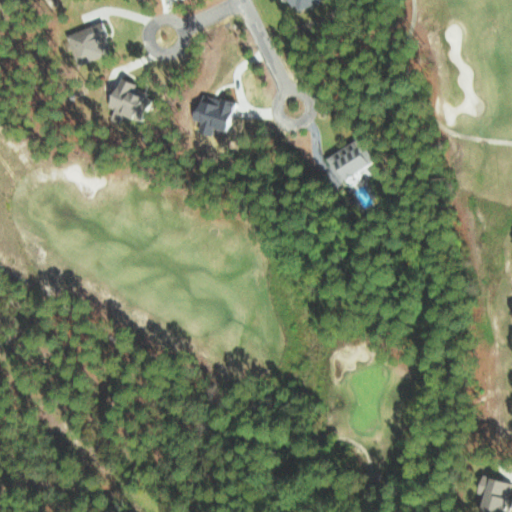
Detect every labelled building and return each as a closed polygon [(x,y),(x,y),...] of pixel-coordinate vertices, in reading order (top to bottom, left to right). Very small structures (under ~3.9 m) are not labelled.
[(328,0),(292,0),(294,6),(301,3),(303,9),(328,0)] [(71,34),(83,64),(118,51),(107,21),(71,34)] [(128,113),(147,120),(157,94),(141,88),(143,82),(126,75),(114,106),(119,108),(116,118),(125,121),(128,113)] [(245,104),(206,91),(198,118),(206,121),(203,129),(219,134),(222,125),(236,130),(245,104)] [(349,182),(382,160),(365,135),(332,157),(349,182)] [(486,493),(494,495),(490,511),(511,511),(511,479),(490,475),(486,493)]
